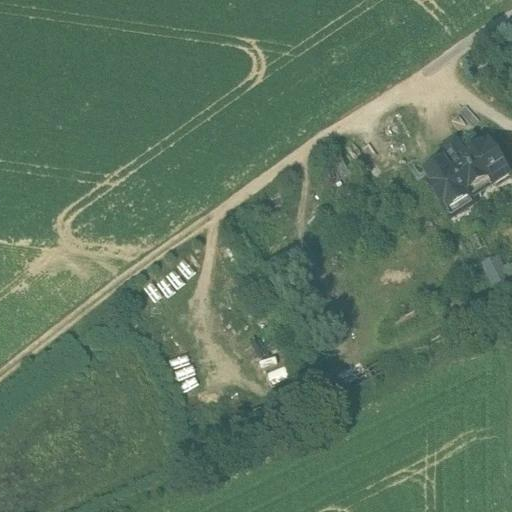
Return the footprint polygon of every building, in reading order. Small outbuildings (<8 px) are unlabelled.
[(450,166),(467,155),(457,138),(440,149),(446,159),(450,166)] [(467,155),(450,166),(470,197),(471,196),(469,193),(490,180),(493,184),(509,174),(489,141),(467,155)] [(422,174),(427,181),(450,166),(446,159),(422,174)] [(470,197),(450,166),(427,181),(447,213),(470,198),(470,197)] [(470,198),(447,213),(452,221),(475,205),(470,198)] [(497,259),(483,266),(493,287),(507,280),(497,259)]
